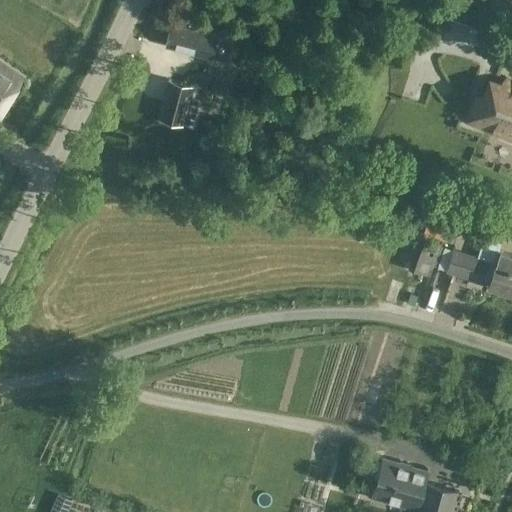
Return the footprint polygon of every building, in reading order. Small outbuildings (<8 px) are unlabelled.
[(505,0),(445,0),(440,15),(494,33),(505,0)] [(210,57),(227,62),(232,41),(215,37),(215,36),(171,25),(165,46),(209,58),(210,57)] [(0,114),(22,79),(0,65),(0,114)] [(465,123),(511,140),(511,79),(506,77),(500,83),(488,79),(481,95),(474,96),(465,123)] [(191,87),(168,81),(158,119),(181,125),(191,87)] [(511,294),(511,255),(498,251),(502,239),(483,233),(475,257),(453,250),(446,271),(487,284),(487,286),(511,294)] [(407,269),(429,277),(441,244),(419,236),(407,269)] [(410,511),(455,511),(461,491),(425,481),(428,470),(382,456),(380,461),(377,460),(372,477),(375,478),(370,497),(411,509),(410,511)]
